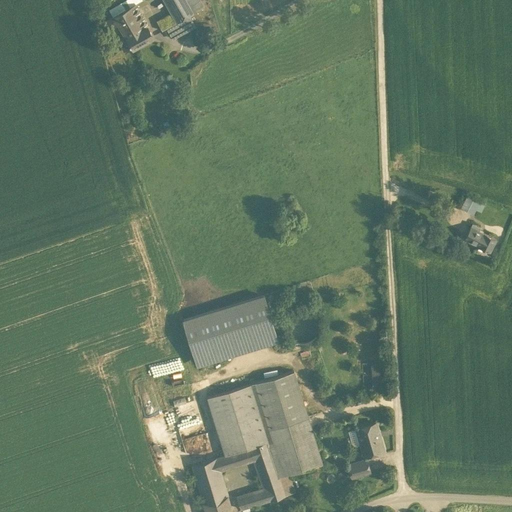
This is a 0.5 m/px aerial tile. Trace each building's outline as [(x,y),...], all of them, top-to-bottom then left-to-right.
[(119,14),(136,5),(132,0),(123,0),(114,5),(119,14)] [(164,0),(173,15),(177,23),(192,14),(204,8),(199,0),(164,0)] [(128,39),(148,27),(136,5),(119,14),(115,16),(128,39)] [(198,25),(192,14),(177,23),(170,27),(176,38),(198,25)] [(173,15),(158,24),(163,31),(170,27),(177,23),(173,15)] [(128,39),(115,16),(107,21),(125,52),(133,48),(128,39)] [(148,27),(128,39),(133,48),(154,36),(148,27)] [(467,197),(461,209),(474,216),(481,204),(467,197)] [(473,223),(465,239),(491,252),(497,239),(479,231),(481,227),(473,223)] [(264,295),(184,320),(196,358),(276,333),(264,295)] [(372,362),(362,363),(363,379),(372,379),(372,362)] [(383,385),(382,363),(373,363),(373,385),(383,385)] [(265,430),(308,416),(294,370),(251,384),(265,430)] [(250,447),(268,441),(265,430),(251,384),(208,397),(225,454),(250,447)] [(268,441),(280,476),(289,473),(322,463),(308,416),(265,430),(268,441)] [(384,450),(376,423),(357,428),(364,453),(372,451),(372,453),(384,450)] [(268,441),(250,447),(254,459),(264,488),(268,500),(286,495),(280,476),(268,441)] [(225,454),(216,457),(220,470),(254,459),(250,447),(225,454)] [(204,502),(228,495),(220,470),(216,457),(192,464),(204,502)] [(367,459),(349,464),(352,477),(370,471),(367,459)] [(295,493),(289,473),(280,476),(286,495),(295,493)] [(264,488),(237,496),(241,509),(268,500),(264,488)] [(232,511),(228,495),(204,502),(206,511),(232,511)]
